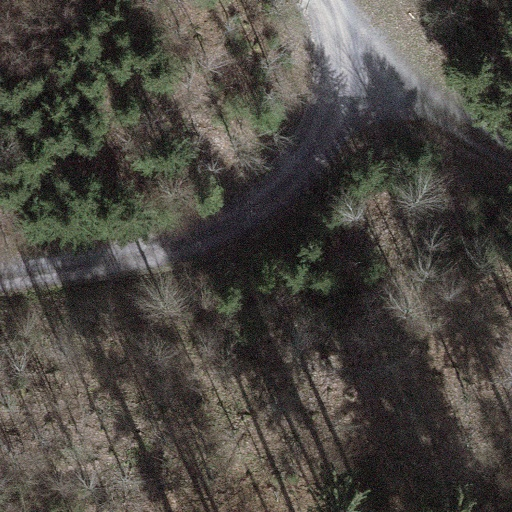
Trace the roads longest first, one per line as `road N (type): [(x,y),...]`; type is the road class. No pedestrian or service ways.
road 1 (track): [(0,276),(147,249),(257,202),(321,126),(340,43),(320,0)]
road 2 (track): [(511,159),(338,68)]
